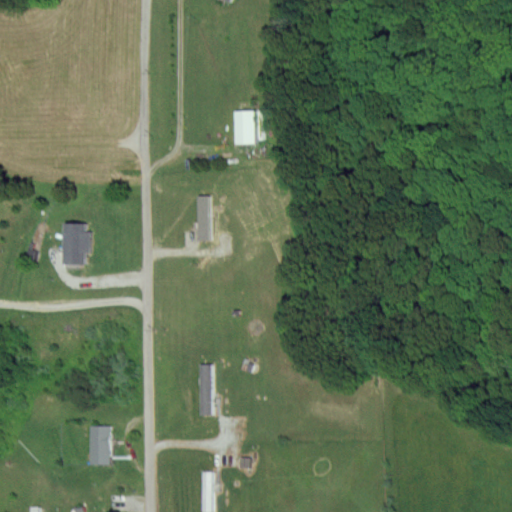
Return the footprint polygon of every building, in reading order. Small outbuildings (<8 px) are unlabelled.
[(92,75),(89,122),(100,123),(102,76),(92,75)] [(236,110),(257,109),(258,142),(236,142),(236,110)] [(210,238),(209,193),(195,193),(196,238),(210,238)] [(70,229),(69,271),(92,271),(92,256),(95,256),(96,237),(91,237),(91,230),(70,229)] [(200,363),(202,413),(216,412),(214,363),(200,363)] [(93,425),(94,461),(114,461),(113,424),(93,425)] [(242,457),(242,467),(255,467),(255,456),(242,457)] [(205,471),(205,511),(216,511),(216,471),(205,471)]
